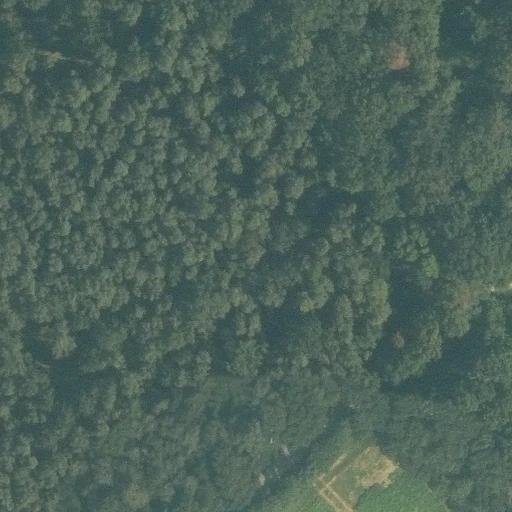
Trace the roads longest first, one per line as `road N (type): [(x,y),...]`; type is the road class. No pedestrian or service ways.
road 1 (track): [(245,0),(511,284)]
road 2 (track): [(497,270),(236,511)]
